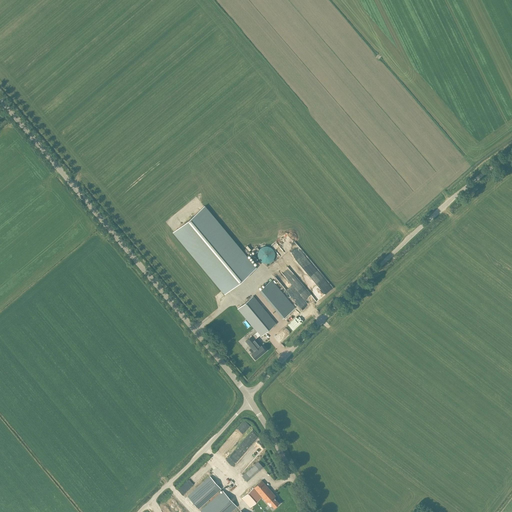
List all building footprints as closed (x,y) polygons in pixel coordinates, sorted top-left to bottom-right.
[(204,207),(174,232),(225,293),(255,268),(204,207)] [(267,246),(266,246),(265,246),(264,246),(263,246),(263,247),(262,247),(261,248),(260,248),(260,249),(259,250),(258,251),(258,252),(258,253),(258,254),(258,255),(258,256),(258,257),(258,258),(259,258),(259,259),(260,260),(260,261),(261,261),(262,262),(263,262),(263,263),(264,263),(265,263),(266,263),(267,263),(268,263),(269,263),(270,262),(271,262),(271,261),(272,261),(273,260),(273,259),(274,258),(274,257),(275,256),(275,255),(275,254),(275,253),(274,252),(274,251),(274,250),(273,250),(273,249),(272,248),(271,248),(271,247),(270,247),(269,246),(268,246),(267,246)] [(295,308),(272,280),(259,291),(282,318),(295,308)] [(326,281),(320,287),(323,291),(317,296),(320,299),(322,296),(332,287),(326,281)] [(261,336),(276,323),(253,296),(238,309),(257,332),(252,336),(252,335),(248,339),(247,339),(246,341),(254,351),(251,354),(255,359),(265,350),(261,345),(261,346),(255,339),(260,335),(261,336)] [(247,422),(241,425),(244,431),(250,427),(247,422)] [(252,431),(229,454),(237,462),(240,459),(246,466),(267,445),(252,431)] [(234,484),(238,481),(217,460),(213,464),(216,467),(212,471),(231,491),(236,486),(234,484)] [(258,461),(242,476),(247,481),(263,467),(258,461)] [(221,488),(210,476),(187,496),(198,508),(221,488)] [(276,496),(261,480),(253,487),(254,488),(261,496),(267,502),(268,501),(274,507),(279,503),(274,498),(276,496)] [(253,487),(242,497),(250,507),(261,496),(254,488),(253,487)] [(230,511),(237,506),(222,490),(200,510),(201,511),(230,511)]
